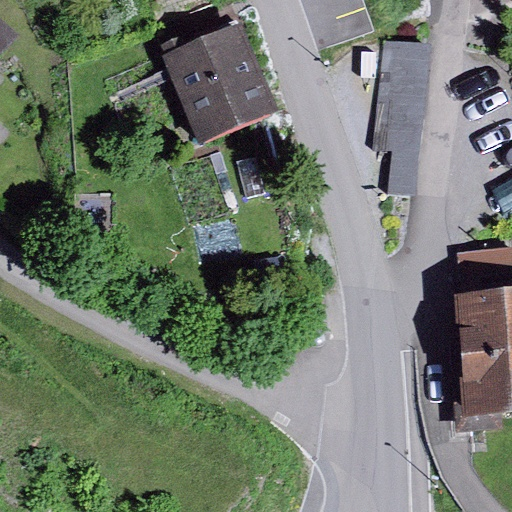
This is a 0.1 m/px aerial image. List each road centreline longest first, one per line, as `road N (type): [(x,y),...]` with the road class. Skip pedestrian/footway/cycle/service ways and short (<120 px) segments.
road 1 (tertiary): [(366,438),(376,320),(277,0)]
road 2 (unclassified): [(366,438),(197,368),(0,255)]
